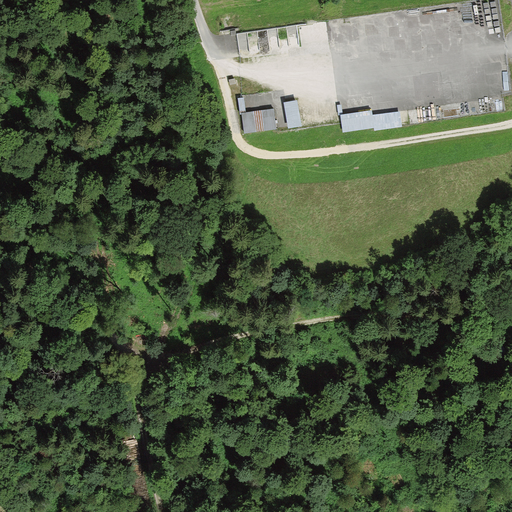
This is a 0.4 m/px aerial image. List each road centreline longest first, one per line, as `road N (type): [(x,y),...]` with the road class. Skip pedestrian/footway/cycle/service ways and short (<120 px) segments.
road 1 (track): [(0,259),(32,268),(139,360),(330,318),(454,314),(511,294)]
road 2 (track): [(139,360),(162,511)]
